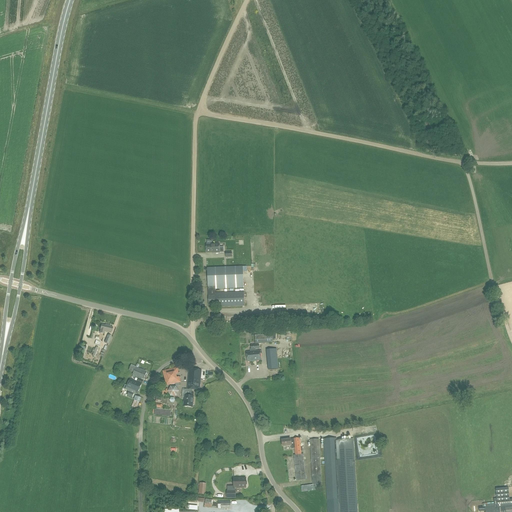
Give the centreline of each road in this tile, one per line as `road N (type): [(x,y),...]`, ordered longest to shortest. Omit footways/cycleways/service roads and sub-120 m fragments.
road 1 (track): [(511,162),(440,158),(67,86)]
road 2 (unclassified): [(189,335),(195,119),(246,0)]
road 3 (tertiary): [(27,214),(68,0)]
road 4 (tertiary): [(298,511),(266,471),(247,402),(200,351)]
road 5 (unclassified): [(200,351),(163,365),(147,389),(140,511)]
road 6 (unclassified): [(511,340),(465,162)]
road 7 (tertiary): [(189,335),(171,322),(19,285)]
